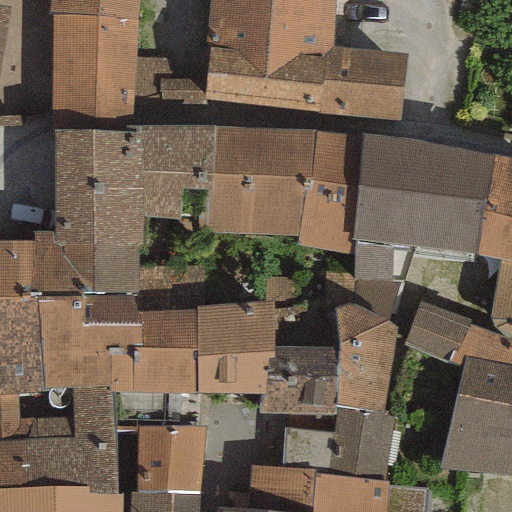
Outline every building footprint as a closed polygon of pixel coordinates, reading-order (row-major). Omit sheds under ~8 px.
[(47,0),(46,14),(51,15),(135,23),(136,0),(47,0)] [(207,0),(203,47),(207,46),(323,60),(324,47),(331,47),(332,0),(207,0)] [(132,58),(135,23),(51,15),(50,122),(129,119),(132,58)] [(201,100),(317,113),(323,60),(207,46),(205,59),(201,100)] [(397,122),(405,55),(331,47),(324,47),(323,60),(317,113),(397,122)] [(132,58),(129,119),(201,117),(201,100),(205,59),(132,58)] [(131,125),(131,132),(140,131),(139,218),(179,220),(182,189),(205,192),(211,193),(212,127),(131,125)] [(312,133),(212,127),(211,193),(205,192),(206,233),(295,240),(312,133)] [(133,249),(139,249),(139,218),(140,131),(131,132),(52,131),(52,232),(30,232),(30,243),(30,298),(36,298),(133,299),(133,249)] [(360,136),(312,133),(295,240),(293,247),(350,256),(360,136)] [(432,144),(360,136),(350,256),(350,273),(351,304),(385,323),(410,258),(469,263),(469,254),(476,253),(492,157),(432,144)] [(511,160),(492,157),(476,253),(499,259),(511,262),(511,160)] [(0,298),(30,298),(30,243),(0,242),(0,298)] [(511,262),(499,259),(487,316),(491,327),(499,334),(511,338),(511,262)] [(351,304),(350,273),(322,273),(323,309),(334,311),(351,304)] [(30,298),(0,298),(0,397),(16,397),(43,396),(42,388),(36,298),(30,298)] [(106,393),(112,393),(114,432),(136,431),(195,429),(196,393),(193,311),(133,313),(133,299),(36,298),(42,388),(70,387),(106,386),(106,393)] [(468,320),(417,301),(402,345),(445,363),(450,352),(454,353),(465,327),(468,320)] [(272,358),(272,346),(271,303),(192,307),(193,311),(196,393),(258,394),(266,394),(266,358),(272,358)] [(351,304),(334,311),(334,345),(334,406),(382,413),(395,328),(385,323),(351,304)] [(511,341),(465,327),(454,353),(450,352),(445,363),(460,369),(462,356),(511,365),(511,341)] [(334,345),(272,346),(272,358),(266,358),(266,394),(258,394),(259,415),(334,415),(334,406),(334,345)] [(511,365),(462,356),(460,369),(459,374),(437,466),(511,476),(511,365)] [(71,418),(23,420),(24,490),(85,488),(86,495),(116,496),(114,432),(112,393),(106,393),(106,386),(70,387),(71,418)] [(16,397),(0,397),(0,490),(24,490),(23,420),(17,419),(16,397)] [(393,414),(382,413),(334,406),(334,415),(332,433),(283,428),(279,468),(314,471),(314,476),(326,475),(382,482),(393,414)] [(205,429),(195,429),(136,431),(134,491),(197,495),(205,429)] [(279,468),(247,466),(246,509),(215,507),(214,511),(309,511),(314,476),(314,471),(279,468)] [(387,482),(382,482),(326,475),(314,476),(309,511),(424,511),(427,491),(386,486),(387,482)] [(24,490),(0,490),(0,511),(120,511),(121,493),(116,496),(86,495),(85,488),(24,490)] [(134,491),(128,491),(127,511),(195,511),(197,495),(134,491)]
